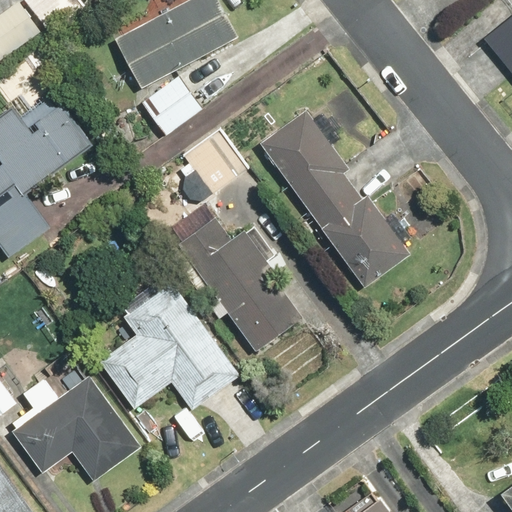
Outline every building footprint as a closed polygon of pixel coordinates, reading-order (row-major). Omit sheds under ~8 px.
[(81,0),(23,0),(0,15),(0,66),(88,11),(81,0)] [(193,0),(119,37),(145,89),(245,39),(225,0),(193,0)] [(511,20),(488,38),(511,69),(511,20)] [(172,136),(206,108),(181,76),(146,104),(172,136)] [(0,236),(19,260),(58,229),(32,195),(101,140),(67,98),(39,121),(44,128),(37,134),(16,107),(0,120),(0,236)] [(415,254),(337,147),(348,140),(328,113),(318,120),(311,111),(265,145),(369,288),(415,254)] [(193,161),(184,169),(191,178),(200,171),(221,196),(251,172),(218,131),(188,155),(193,161)] [(261,353),(311,316),(270,261),(280,254),(258,225),(248,232),(230,208),(219,216),(210,204),(171,233),(261,353)] [(138,411),(177,383),(197,410),(246,374),(178,281),(129,317),(141,333),(102,362),(138,411)] [(0,417),(20,402),(0,375),(0,417)] [(95,376),(63,398),(48,377),(27,392),(37,407),(17,421),(21,428),(17,431),(48,475),(77,454),(96,483),(146,448),(95,376)] [(0,511),(39,511),(0,452),(0,511)] [(401,511),(390,495),(364,511),(401,511)]
